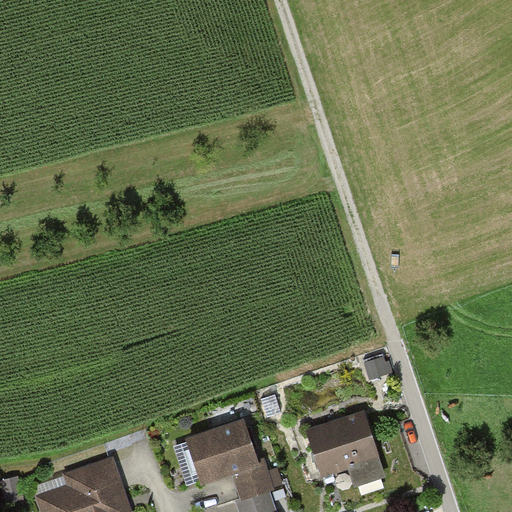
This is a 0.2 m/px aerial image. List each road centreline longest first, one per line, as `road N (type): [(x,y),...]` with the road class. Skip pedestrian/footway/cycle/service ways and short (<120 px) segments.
road 1 (track): [(396,341),(282,0)]
road 2 (residential): [(453,511),(396,341)]
